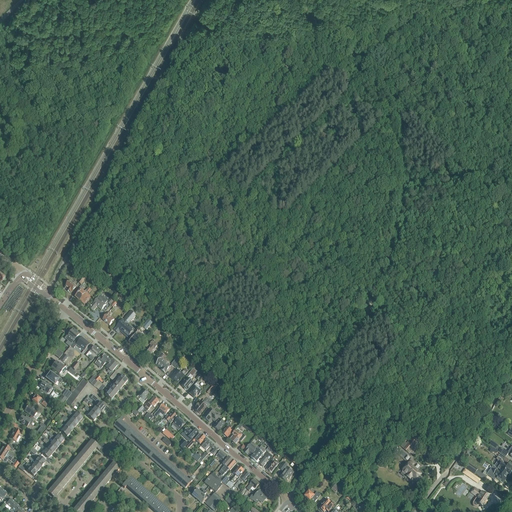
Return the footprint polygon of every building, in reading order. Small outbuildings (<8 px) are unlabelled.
[(96,279),(104,285),(115,271),(106,263),(97,273),(99,275),(96,279)] [(78,283),(81,285),(87,277),(84,275),(78,283)] [(70,281),(68,284),(67,284),(66,284),(66,285),(66,286),(66,287),(65,288),(67,290),(71,294),(77,287),(70,281)] [(80,301),(86,294),(87,292),(90,289),(88,288),(86,291),(86,290),(84,292),(82,290),(84,287),(81,285),(78,288),(81,291),(80,292),(79,292),(76,296),(75,297),(80,301)] [(107,303),(110,306),(119,295),(116,293),(107,303)] [(86,294),(80,301),(84,305),(86,304),(89,300),(91,298),(86,294)] [(100,295),(100,296),(89,308),(93,312),(97,307),(102,311),(106,305),(105,304),(107,301),(100,295)] [(141,295),(135,303),(139,306),(142,302),(144,303),(146,300),(141,295)] [(158,306),(155,309),(161,314),(164,311),(158,306)] [(123,320),(114,330),(118,333),(120,330),(124,333),(124,334),(128,338),(129,336),(130,337),(134,332),(127,326),(133,319),(136,316),(131,311),(123,320)] [(103,320),(110,326),(115,320),(110,316),(112,315),(109,312),(103,320)] [(177,333),(181,328),(176,324),(172,329),(177,333)] [(64,339),(71,344),(79,334),(72,329),(64,339)] [(137,333),(130,342),(136,347),(144,337),(143,338),(137,333)] [(84,351),(89,344),(87,342),(85,341),(85,340),(85,339),(83,338),(82,338),(77,343),(75,341),(71,346),(74,349),(76,345),(84,351)] [(142,354),(147,359),(152,353),(153,353),(156,349),(155,349),(158,346),(152,341),(149,345),(151,346),(149,349),(148,348),(142,354)] [(86,356),(89,358),(91,361),(95,357),(96,357),(100,352),(94,346),(89,352),(86,356)] [(54,354),(59,359),(62,355),(57,350),(54,354)] [(95,364),(98,367),(101,369),(104,364),(106,366),(111,360),(104,355),(101,359),(100,358),(95,364)] [(171,364),(175,367),(180,361),(177,358),(171,364)] [(183,358),(180,361),(175,367),(177,370),(185,360),(183,358)] [(156,365),(162,370),(161,370),(165,373),(171,367),(161,359),(156,365)] [(56,361),(51,367),(60,374),(61,372),(63,374),(66,370),(64,368),(65,367),(62,365),(61,365),(59,364),(56,361)] [(106,368),(108,370),(107,372),(109,374),(108,375),(110,376),(113,371),(117,366),(111,361),(106,368)] [(185,369),(181,374),(177,370),(170,378),(178,384),(184,376),(188,372),(185,369)] [(188,379),(181,386),(184,388),(184,390),(185,391),(187,391),(194,383),(190,381),(193,377),(197,373),(193,369),(186,377),(188,379)] [(46,378),(55,385),(57,382),(60,384),(63,380),(60,378),(59,379),(50,373),(46,378)] [(91,384),(95,379),(98,377),(96,375),(94,377),(93,377),(89,382),(91,384)] [(117,381),(123,386),(127,381),(122,376),(117,381)] [(119,391),(123,386),(117,381),(113,386),(119,391)] [(214,382),(212,385),(206,391),(209,394),(214,387),(215,388),(218,386),(214,382)] [(50,387),(43,383),(40,388),(42,389),(40,391),(49,397),(54,390),(50,387)] [(193,391),(190,395),(194,398),(197,395),(198,396),(203,391),(199,388),(200,387),(197,384),(192,390),(193,391)] [(119,391),(113,386),(109,391),(115,395),(119,391)] [(62,396),(67,399),(72,394),(67,390),(62,396)] [(141,399),(145,402),(147,399),(146,398),(149,394),(145,390),(141,394),(138,397),(136,399),(139,401),(141,399)] [(115,395),(109,391),(105,396),(111,401),(115,395)] [(37,405),(39,403),(45,407),(48,404),(36,395),(32,400),(37,405)] [(95,403),(97,405),(96,407),(101,412),(105,407),(100,402),(93,396),(91,398),(95,402),(95,403)] [(57,404),(60,406),(65,399),(62,397),(57,404)] [(148,409),(151,406),(154,408),(159,402),(155,398),(150,404),(148,403),(145,406),(145,407),(143,409),(147,412),(149,410),(148,409)] [(196,412),(198,414),(199,414),(200,415),(206,407),(208,409),(210,406),(205,401),(203,404),(201,403),(200,404),(199,404),(195,409),(196,409),(195,410),(196,411),(196,412)] [(157,413),(156,412),(154,416),(156,418),(159,415),(158,414),(160,413),(164,417),(169,410),(163,405),(157,413)] [(33,418),(37,413),(38,411),(32,407),(31,409),(28,406),(24,411),(31,416),(33,418)] [(96,407),(91,412),(97,417),(101,412),(96,407)] [(213,421),(216,423),(221,417),(216,413),(215,414),(209,410),(203,418),(209,423),(212,419),(214,420),(213,421)] [(97,417),(91,412),(88,417),(93,421),(97,417)] [(77,413),(73,418),(79,423),(83,418),(77,413)] [(173,413),(171,415),(169,413),(164,419),(163,420),(165,422),(166,421),(169,423),(170,424),(172,422),(177,417),(173,413)] [(18,421),(23,425),(26,427),(29,423),(31,425),(33,422),(30,419),(26,416),(25,418),(22,416),(21,417),(20,417),(19,419),(19,420),(18,421)] [(180,485),(183,488),(183,487),(185,489),(185,490),(193,480),(191,478),(188,481),(122,422),(124,419),(122,417),(114,426),(116,428),(119,431),(119,430),(121,432),(121,433),(124,435),(126,436),(126,437),(129,440),(129,439),(131,441),(130,441),(133,444),(134,443),(136,445),(135,446),(138,448),(139,448),(142,450),(141,451),(145,454),(145,453),(149,457),(148,457),(151,460),(157,465),(158,464),(161,467),(160,467),(163,470),(164,470),(166,471),(165,472),(168,475),(169,474),(170,476),(173,479),(173,478),(175,480),(175,481),(178,483),(180,484),(180,485)] [(73,418),(69,423),(75,428),(79,423),(73,418)] [(180,429),(185,424),(179,418),(172,425),(178,431),(180,429)] [(213,428),(219,432),(225,424),(219,420),(213,428)] [(71,432),(65,427),(59,423),(57,424),(61,427),(60,428),(63,430),(61,432),(67,437),(71,432)] [(69,423),(65,427),(71,432),(75,428),(69,423)] [(232,432),(230,430),(231,427),(229,425),(227,427),(227,428),(222,434),(227,438),(232,432)] [(12,436),(9,439),(15,443),(21,433),(20,433),(22,430),(17,427),(15,430),(14,429),(11,435),(12,436)] [(187,429),(183,433),(181,435),(189,442),(198,433),(194,429),(191,432),(187,429)] [(162,433),(171,441),(175,437),(166,430),(162,433)] [(233,436),(230,440),(232,442),(235,445),(238,441),(240,443),(244,438),(243,436),(244,435),(238,430),(236,431),(232,435),(233,436)] [(58,435),(54,440),(60,445),(64,440),(58,435)] [(202,436),(201,435),(196,440),(194,438),(186,446),(189,449),(195,442),(196,444),(198,442),(200,444),(205,438),(203,435),(202,436)] [(171,443),(165,438),(162,441),(169,446),(171,443)] [(200,446),(206,451),(212,444),(207,439),(200,446)] [(100,446),(99,447),(91,440),(91,441),(92,441),(90,443),(87,446),(88,446),(86,448),(85,448),(83,451),(82,453),(81,453),(79,456),(78,458),(77,458),(70,466),(71,466),(69,468),(68,468),(66,471),(67,471),(65,473),(64,473),(62,476),(61,478),(60,478),(57,481),(58,481),(56,483),(53,486),(54,486),(52,488),(49,491),(50,491),(48,493),(47,493),(54,499),(56,496),(55,496),(57,493),(58,494),(60,491),(59,491),(62,488),(63,489),(65,486),(64,486),(66,483),(67,484),(69,481),(68,481),(70,478),(71,479),(73,476),(72,476),(74,473),(75,474),(77,471),(76,470),(79,468),(76,466),(78,464),(80,466),(83,463),(84,464),(86,461),(85,460),(87,458),(88,459),(90,456),(89,455),(91,453),(92,454),(94,451),(93,450),(95,448),(103,454),(107,448),(102,444),(100,446)] [(54,440),(50,445),(56,450),(60,445),(54,440)] [(252,456),(253,457),(260,449),(252,443),(244,453),(247,456),(249,454),(252,456)] [(9,445),(7,448),(4,446),(0,452),(6,456),(12,459),(14,457),(8,453),(10,450),(12,451),(14,448),(9,445)] [(50,445),(46,450),(52,455),(56,450),(50,445)] [(209,449),(200,460),(198,462),(200,464),(202,462),(208,454),(211,453),(214,455),(219,450),(213,445),(209,449)] [(409,454),(413,449),(407,445),(403,449),(409,454)] [(252,459),(257,463),(261,458),(262,458),(264,456),(263,455),(266,451),(261,448),(260,449),(253,457),(252,459)] [(498,452),(506,457),(509,453),(504,449),(504,450),(501,448),(498,452)] [(52,455),(46,450),(42,455),(48,459),(52,455)] [(221,451),(216,456),(222,461),(226,456),(221,451)] [(12,459),(6,456),(0,452),(0,459),(2,461),(4,458),(10,462),(12,459)] [(196,453),(192,458),(197,462),(201,457),(196,453)] [(266,455),(264,458),(259,465),(263,468),(268,461),(267,460),(269,457),(266,455)] [(33,461),(36,463),(41,467),(45,463),(40,458),(37,456),(33,461)] [(498,461),(494,467),(497,470),(508,477),(511,471),(511,470),(510,469),(511,468),(506,464),(503,462),(502,461),(502,460),(498,457),(496,460),(498,461)] [(41,467),(36,463),(33,461),(30,458),(28,459),(31,462),(31,463),(33,465),(32,467),(38,472),(41,467)] [(219,472),(221,474),(232,461),(229,458),(223,465),(225,466),(219,472)] [(269,466),(266,469),(269,471),(269,472),(270,473),(271,473),(277,466),(275,464),(276,462),(273,460),(272,459),(268,465),(269,466)] [(76,509),(74,511),(73,511),(71,511),(82,511),(83,511),(84,511),(86,508),(87,506),(88,506),(90,503),(91,501),(92,501),(95,498),(94,498),(96,496),(99,493),(98,493),(100,491),(101,491),(107,483),(108,481),(109,481),(112,478),(111,478),(113,476),(116,473),(115,473),(117,471),(120,468),(119,467),(121,466),(122,466),(115,460),(113,463),(114,463),(112,466),(111,465),(109,468),(110,468),(107,471),(106,470),(104,473),(105,474),(103,476),(102,475),(100,478),(101,479),(99,481),(101,483),(99,485),(97,483),(95,486),(94,486),(92,488),(93,489),(90,491),(88,493),(88,494),(86,496),(85,496),(83,498),(84,499),(82,501),(81,501),(79,503),(80,504),(78,506),(77,506),(75,508),(76,509)] [(232,461),(221,474),(223,476),(228,470),(230,471),(236,464),(232,461)] [(411,461),(401,472),(402,473),(406,476),(406,477),(411,481),(411,480),(412,481),(413,480),(416,482),(421,475),(412,467),(415,464),(414,464),(411,462),(411,461)] [(280,477),(286,481),(289,478),(290,478),(294,473),(289,469),(290,468),(287,466),(287,465),(284,462),(279,469),(282,471),(283,471),(284,471),(280,477)] [(28,472),(34,477),(38,472),(32,467),(27,463),(25,466),(28,469),(26,471),(28,472)] [(469,464),(465,468),(474,474),(476,471),(477,470),(469,464)] [(196,477),(204,468),(201,465),(193,474),(196,477)] [(493,466),(486,475),(494,481),(496,479),(503,484),(508,477),(497,470),(494,467),(493,466)] [(230,483),(233,485),(234,485),(238,481),(240,478),(242,476),(241,475),(244,472),(242,470),(242,469),(240,467),(239,468),(234,474),(236,476),(230,483)] [(476,471),(474,474),(481,479),(484,475),(476,471)] [(250,476),(245,472),(242,476),(240,478),(238,481),(240,483),(241,484),(243,481),(245,482),(250,476)] [(222,485),(210,476),(209,478),(205,483),(216,492),(222,485)] [(161,507),(159,505),(159,504),(156,502),(154,501),(154,500),(147,494),(146,493),(146,494),(144,492),(144,491),(141,489),(139,488),(140,487),(137,484),(136,485),(134,483),(135,483),(132,480),(131,481),(129,479),(130,478),(129,478),(121,487),(124,489),(126,486),(127,486),(129,489),(132,491),(134,493),(137,495),(139,497),(141,499),(146,504),(149,506),(151,508),(154,510),(155,511),(167,511),(166,511),(164,510),(164,509),(161,506),(161,507)] [(307,489),(309,491),(317,482),(314,479),(307,489)] [(250,485),(247,489),(249,491),(253,487),(255,489),(260,484),(254,480),(250,485)] [(197,486),(192,491),(194,493),(192,496),(197,500),(205,491),(203,490),(200,493),(197,490),(198,489),(198,487),(197,486)] [(486,501),(489,497),(480,491),(480,492),(474,488),(471,493),(477,497),(473,502),(473,503),(473,504),(473,505),(474,506),(475,507),(476,507),(477,507),(477,506),(478,506),(479,505),(482,507),(484,503),(486,504),(487,501),(486,501)] [(120,489),(112,499),(114,501),(123,491),(120,489)] [(205,491),(197,500),(202,504),(204,502),(206,503),(211,498),(209,496),(207,498),(204,496),(207,493),(205,491)] [(252,501),(252,500),(257,504),(259,502),(263,504),(268,498),(260,491),(255,496),(253,494),(249,499),(252,501)] [(310,500),(314,503),(321,495),(317,492),(314,495),(309,491),(304,497),(310,501),(310,500)] [(211,498),(206,503),(206,504),(206,505),(215,511),(222,503),(220,501),(221,499),(215,494),(211,498)] [(225,501),(230,505),(232,503),(231,502),(234,500),(230,496),(225,501)] [(319,509),(323,511),(324,511),(326,511),(327,511),(329,511),(335,505),(331,501),(329,501),(329,502),(324,498),(320,503),(322,505),(319,509)] [(11,509),(15,504),(11,500),(6,505),(11,509)]
